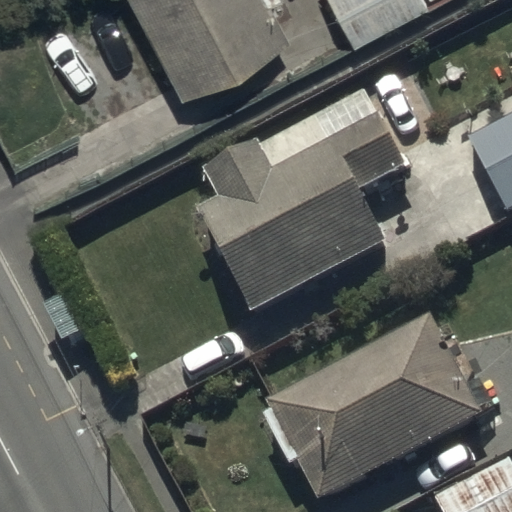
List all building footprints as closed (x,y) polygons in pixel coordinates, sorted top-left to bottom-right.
[(136,0),(180,84),(291,28),(277,0),(136,0)] [(428,0),(331,0),(351,39),(428,0)] [(413,168),(386,116),(281,170),(265,140),(209,168),(224,197),(203,208),(258,316),(394,246),(367,192),(413,168)] [(511,118),(472,140),(511,214),(511,118)] [(490,416),(435,316),(272,406),(276,413),(269,417),(297,468),(305,463),(328,505),(490,416)] [(511,511),(511,485),(502,466),(438,499),(444,511),(511,511)]
